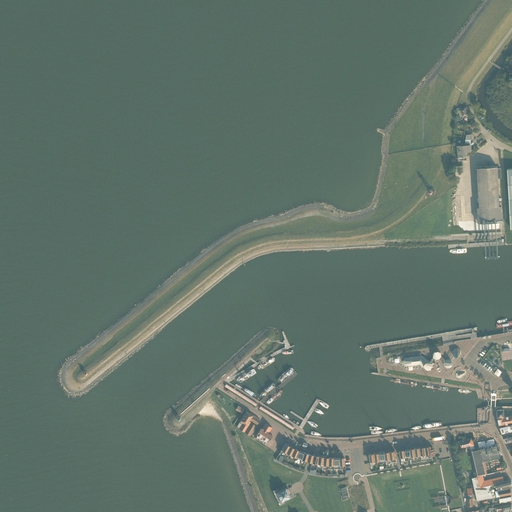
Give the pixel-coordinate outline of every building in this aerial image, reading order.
[(462,117),(468,114),(465,108),(460,110),(458,111),(460,115),(458,116),(459,118),(460,120),(461,120),(462,119),(461,117),(462,116),(462,117)] [(471,149),(471,145),(459,145),(459,156),(458,156),(458,160),(467,160),(467,156),(466,152),(470,152),(470,149),(471,149)] [(502,222),(501,206),(499,206),(497,167),(487,167),(476,167),(477,173),(479,208),(477,208),(478,223),(502,222)] [(460,195),(451,196),(452,219),(461,219),(460,195)] [(458,348),(454,349),(452,351),(453,355),(455,357),(457,356),(459,356),(461,354),(460,350),(458,348)] [(449,359),(446,360),(441,356),(441,353),(438,351),(435,351),(433,354),(433,357),(436,359),(439,359),(444,362),(444,366),(447,368),(450,367),(452,365),(452,361),(449,359)] [(432,367),(432,364),(429,362),(422,356),(421,353),(418,353),(418,356),(405,358),(403,361),(403,364),(406,366),(419,364),(422,366),(427,370),(430,370),(431,368),(432,367)] [(257,405),(225,385),(224,387),(256,407),(257,405)] [(259,406),(258,408),(293,430),(294,428),(259,406)] [(250,422),(249,421),(253,415),(246,411),(240,420),(240,421),(236,427),(239,428),(239,429),(244,432),(250,422)] [(257,424),(260,420),(253,415),(250,420),(257,424)] [(500,425),(511,423),(511,415),(498,418),(497,418),(499,425),(500,425)] [(250,436),(256,425),(251,422),(245,432),(250,436)] [(258,435),(255,439),(264,444),(267,441),(268,442),(272,436),(268,433),(271,427),(265,423),(262,429),(260,428),(256,434),(258,435)] [(502,435),(511,431),(511,423),(499,426),(502,435)] [(511,431),(502,435),(505,440),(506,443),(506,442),(511,440),(511,431)] [(471,450),(474,449),(473,445),(474,445),(472,438),(458,441),(460,448),(470,445),(471,450)] [(476,472),(474,473),(475,476),(477,476),(485,474),(482,459),(494,457),(500,456),(497,444),(495,444),(494,439),(487,441),(487,440),(485,441),(478,443),(479,447),(476,448),(477,449),(474,449),(471,450),(476,472)] [(286,453),(290,446),(285,443),(281,451),(286,453)] [(286,453),(291,456),(294,448),(290,446),(286,453)] [(425,447),(426,455),(431,455),(431,456),(434,456),(433,447),(430,447),(430,446),(425,447)] [(291,456),(296,458),(299,450),(294,448),(291,456)] [(296,458),(301,460),(304,452),(299,450),(296,458)] [(480,476),(472,478),(477,501),(486,499),(511,495),(511,492),(510,486),(511,485),(511,484),(511,480),(504,482),(503,479),(502,479),(500,479),(500,480),(499,480),(499,479),(496,480),(496,481),(495,481),(495,480),(492,481),(492,482),(491,482),(491,481),(489,482),(489,483),(488,483),(488,482),(485,483),(484,484),(485,486),(483,486),(483,483),(482,484),(482,483),(482,482),(482,480),(481,480),(481,479),(482,479),(481,476),(480,476)] [(286,488),(286,487),(275,492),(280,502),(291,497),(290,496),(290,497),(286,488)] [(347,487),(341,489),(343,499),(349,498),(347,487)]
